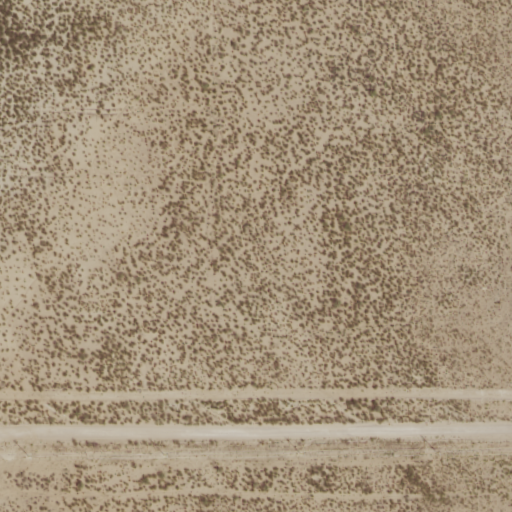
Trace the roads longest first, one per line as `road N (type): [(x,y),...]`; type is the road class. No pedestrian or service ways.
road 1 (track): [(511,393),(19,390),(0,377)]
road 2 (track): [(0,455),(511,455)]
